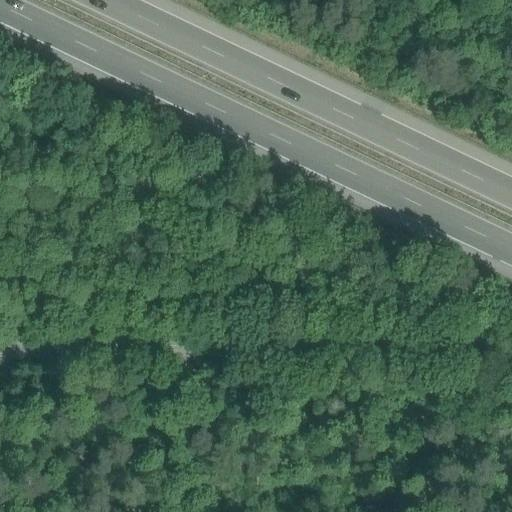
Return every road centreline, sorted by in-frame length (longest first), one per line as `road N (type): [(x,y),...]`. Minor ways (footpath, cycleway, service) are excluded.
road 1 (motorway): [(0,6),(511,250)]
road 2 (tertiary): [(0,348),(396,343),(511,353)]
road 3 (motorway): [(511,196),(101,0)]
